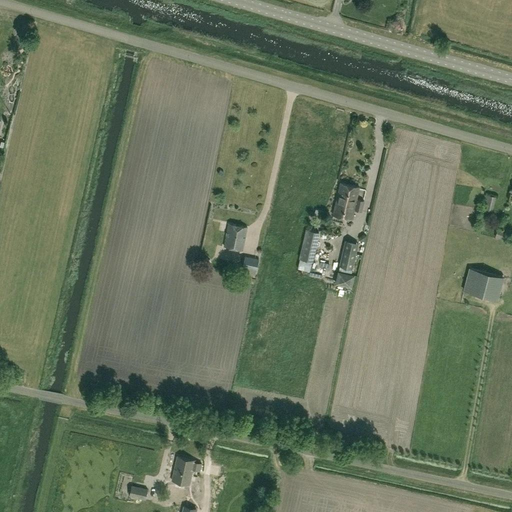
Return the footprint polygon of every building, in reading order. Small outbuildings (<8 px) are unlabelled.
[(352,219),(353,210),(361,211),(363,201),(355,200),(358,187),(341,184),(334,215),(352,219)] [(225,246),(243,250),(248,227),(230,223),(225,246)] [(301,250),(315,254),(320,231),(306,228),(301,250)] [(358,243),(345,240),(339,266),(340,266),(339,271),(338,271),(335,283),(352,287),(355,275),(351,274),(358,243)] [(259,259),(245,255),(242,266),(257,269),(259,259)] [(302,260),(302,271),(317,271),(317,267),(312,267),(312,260),(302,260)] [(326,261),(320,264),(322,269),(329,266),(326,261)] [(496,301),(503,278),(470,269),(463,292),(496,301)] [(172,481),(177,482),(177,484),(178,486),(181,487),(183,485),(184,483),(189,484),(195,460),(177,456),(172,481)] [(132,485),(129,496),(146,500),(148,489),(132,485)]
